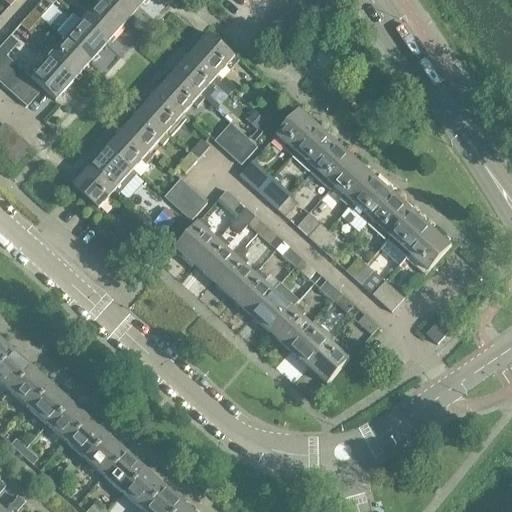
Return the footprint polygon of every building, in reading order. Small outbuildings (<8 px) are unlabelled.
[(51,6),(44,0),(41,0),(31,12),(39,19),(51,6)] [(122,26),(93,0),(91,0),(96,5),(89,13),(84,9),(76,18),(106,44),(122,26)] [(93,0),(122,26),(139,7),(131,0),(93,0)] [(299,0),(294,0),(289,5),(307,21),(314,13),(299,0)] [(322,4),(317,0),(299,0),(314,13),(322,4)] [(289,5),(280,16),(298,32),(307,21),(289,5)] [(39,19),(31,12),(19,26),(27,33),(39,19)] [(298,32),(280,16),(273,23),(291,39),(298,32)] [(68,27),(59,37),(89,63),(106,44),(76,18),(75,19),(79,23),(72,31),(68,27)] [(273,23),(265,33),(282,49),(291,39),(273,23)] [(210,35),(192,55),(222,81),(223,80),(218,76),(225,68),(230,72),(239,62),(210,35)] [(0,65),(7,58),(6,57),(17,44),(9,37),(0,46),(0,65)] [(89,63),(59,37),(58,38),(63,42),(55,51),(51,47),(43,56),(73,82),(89,63)] [(192,55),(175,74),(205,100),(206,99),(201,94),(209,86),(214,90),(222,81),(192,55)] [(34,66),(26,75),(34,82),(42,90),(56,101),(73,82),(43,56),(41,57),(46,61),(38,69),(34,66)] [(7,58),(0,65),(0,84),(16,66),(7,58)] [(16,66),(0,84),(9,92),(25,74),(16,66)] [(25,74),(9,92),(18,100),(34,82),(26,75),(25,74)] [(175,74),(159,93),(188,119),(189,118),(184,113),(192,105),(197,109),(205,100),(175,74)] [(42,90),(34,82),(18,100),(27,108),(42,90)] [(188,119),(159,93),(142,112),(171,138),(188,119)] [(142,112),(125,131),(154,157),(155,156),(150,152),(158,143),(163,148),(171,138),(142,112)] [(283,151),(293,160),(320,129),(300,112),(277,138),(287,147),(283,151)] [(3,124),(0,127),(0,145),(11,133),(3,124)] [(230,125),(214,143),(224,151),(240,133),(230,125)] [(320,129),(293,160),(297,156),(306,164),(302,168),(311,176),(338,146),(320,129)] [(125,131),(108,150),(138,176),(139,174),(134,170),(141,162),(146,166),(154,157),(125,131)] [(11,133),(0,145),(0,154),(5,159),(21,141),(11,133)] [(240,133),(224,151),(233,159),(249,141),(240,133)] [(21,141),(5,159),(13,167),(29,149),(21,141)] [(190,154),(198,161),(209,148),(202,141),(190,154)] [(249,141),(233,159),(241,167),(257,149),(249,141)] [(338,146),(311,176),(321,184),(330,193),(357,163),(338,146)] [(108,150),(91,169),(121,195),(122,194),(117,189),(124,181),(129,185),(138,176),(108,150)] [(177,168),(182,172),(185,175),(198,161),(190,154),(177,168)] [(357,163),(330,193),(332,194),(335,190),(344,198),(340,202),(349,210),(376,180),(357,163)] [(260,171),(252,164),(239,178),(247,185),(260,171)] [(121,195),(91,169),(74,188),(98,210),(108,199),(113,204),(121,195)] [(376,180),(349,210),(351,212),(355,207),(363,215),(360,219),(368,226),(395,196),(376,180)] [(180,181),(164,199),(174,207),(190,189),(180,181)] [(183,215),(198,197),(190,189),(174,207),(183,215)] [(278,213),(291,199),(282,191),(270,205),(278,213)] [(233,213),(240,205),(226,193),(219,200),(233,213)] [(395,196),(368,226),(370,228),(374,224),(383,232),(379,236),(387,243),(414,213),(395,196)] [(198,197),(183,215),(191,223),(207,205),(198,197)] [(278,213),(285,219),(298,205),(291,199),(278,213)] [(414,213),(387,243),(389,245),(392,241),(400,248),(397,252),(406,260),(432,230),(414,213)] [(257,234),(264,226),(251,215),(244,223),(257,234)] [(317,247),(329,233),(309,216),(297,230),(317,247)] [(202,221),(176,250),(195,268),(221,238),(219,236),(215,241),(207,234),(211,229),(202,221)] [(271,247),(278,239),(264,226),(257,234),(271,247)] [(432,230),(406,260),(407,261),(411,257),(419,264),(415,268),(425,277),(452,247),(432,230)] [(347,249),(335,239),(329,233),(317,247),(323,253),(335,263),(347,249)] [(230,246),(221,238),(195,268),(214,284),(240,255),(238,253),(234,258),(226,250),(230,246)] [(295,268),(302,261),(289,249),(282,256),(295,268)] [(249,263),(240,255),(214,284),(233,301),(259,272),(257,270),(253,275),(245,267),(249,263)] [(354,281),(367,267),(358,259),(346,273),(354,281)] [(309,281),(316,273),(302,261),(295,268),(309,281)] [(354,281),(361,287),(373,273),(367,267),(354,281)] [(267,279),(259,272),(233,301),(251,318),(278,289),(276,287),(272,291),(263,284),(267,279)] [(332,302),(339,294),(326,282),(319,290),(332,302)] [(385,284),(373,297),(392,314),(404,300),(385,284)] [(288,298),(278,289),(251,318),(270,335),(297,306),(296,305),(292,309),(284,302),(288,298)] [(346,315),(353,307),(339,294),(332,302),(346,315)] [(316,322),(297,306),(270,335),(289,352),(316,322)] [(371,337),(378,329),(364,317),(357,324),(371,337)] [(441,319),(426,336),(437,346),(452,329),(441,319)] [(334,339),(316,322),(289,352),(308,369),(334,339)] [(334,339),(308,369),(327,386),(350,361),(340,352),(344,348),(334,339)] [(0,365),(12,352),(0,341),(0,365)] [(31,369),(12,352),(0,365),(0,385),(9,393),(31,369)] [(31,369),(9,393),(28,411),(50,387),(31,369)] [(50,387),(28,411),(47,427),(69,403),(50,387)] [(87,420),(69,403),(47,427),(66,444),(87,420)] [(106,437),(87,420),(66,444),(84,461),(106,437)] [(125,454),(106,437),(84,461),(103,478),(125,454)] [(21,457),(26,451),(15,441),(10,447),(21,457)] [(21,457),(31,466),(37,460),(26,451),(21,457)] [(144,471),(125,454),(103,478),(122,495),(144,471)] [(141,511),(163,488),(144,471),(122,495),(140,511),(141,511)] [(58,490),(64,484),(52,474),(47,480),(58,490)] [(58,490),(69,500),(74,494),(64,484),(58,490)] [(163,488),(141,511),(175,511),(182,505),(163,488)] [(15,500),(10,506),(17,511),(22,506),(15,500)]
